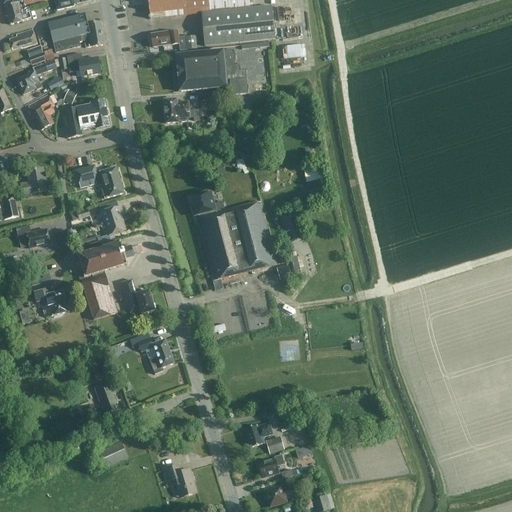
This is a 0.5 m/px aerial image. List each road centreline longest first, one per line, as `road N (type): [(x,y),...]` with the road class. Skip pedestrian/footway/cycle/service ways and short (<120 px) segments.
road 1 (tertiary): [(236,511),(130,138)]
road 2 (residential): [(93,351),(59,151)]
road 3 (tertiary): [(130,138),(107,6)]
